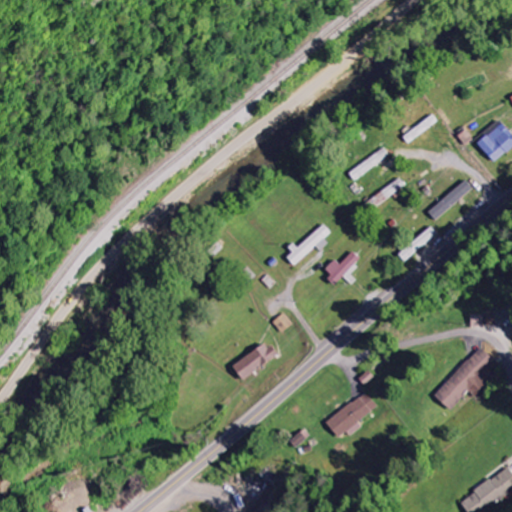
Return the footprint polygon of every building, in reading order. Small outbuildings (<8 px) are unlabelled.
[(483,141),(496,162),(511,151),(511,128),(509,124),(483,141)] [(432,212),(439,221),(478,190),(471,181),(432,212)] [(324,251),(332,243),(328,239),(335,232),(327,223),(295,252),(296,252),(289,258),(297,267),(319,246),(324,251)] [(408,263),(441,233),(434,226),(402,256),(408,263)] [(274,323),(283,335),(295,325),(286,314),(274,323)] [(475,327),(486,327),(487,315),(475,315),(475,327)] [(280,355),(270,342),(237,368),(248,381),(280,355)] [(489,384),(483,379),(499,361),(483,347),(438,397),(454,410),(471,391),(478,397),(489,384)] [(344,441),(362,425),(360,423),(380,406),(368,392),(331,425),(344,441)] [(483,511),(511,495),(511,470),(463,499),(470,511),(483,511)]
